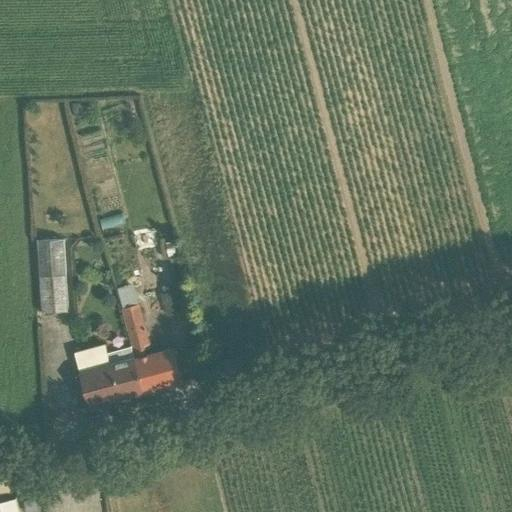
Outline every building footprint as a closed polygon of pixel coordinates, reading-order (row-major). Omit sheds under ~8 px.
[(64,238),(39,239),(43,312),(68,311),(64,238)] [(124,305),(140,301),(136,283),(120,287),(124,305)] [(163,286),(165,293),(173,291),(172,284),(163,286)] [(173,291),(165,293),(163,293),(167,313),(179,311),(175,291),(173,291)] [(132,346),(145,392),(183,381),(174,347),(153,352),(140,303),(123,308),(133,346),(132,346)] [(132,346),(108,352),(106,343),(75,352),(89,406),(145,392),(132,346)] [(25,500),(26,511),(40,511),(39,498),(25,500)] [(19,511),(16,499),(0,503),(0,501),(0,511),(19,511)]
